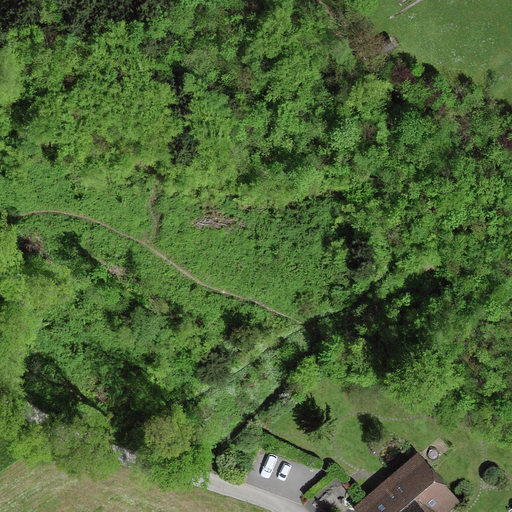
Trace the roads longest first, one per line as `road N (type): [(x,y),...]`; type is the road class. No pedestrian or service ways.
road 1 (track): [(198,478),(232,429),(333,338)]
road 2 (track): [(70,436),(198,478)]
